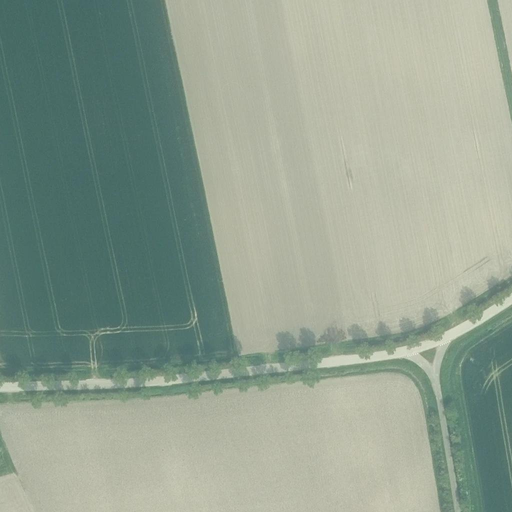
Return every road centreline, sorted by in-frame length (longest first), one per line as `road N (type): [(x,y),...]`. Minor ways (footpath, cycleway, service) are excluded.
road 1 (unclassified): [(0,386),(166,379),(407,350)]
road 2 (unclassified): [(455,511),(434,375)]
